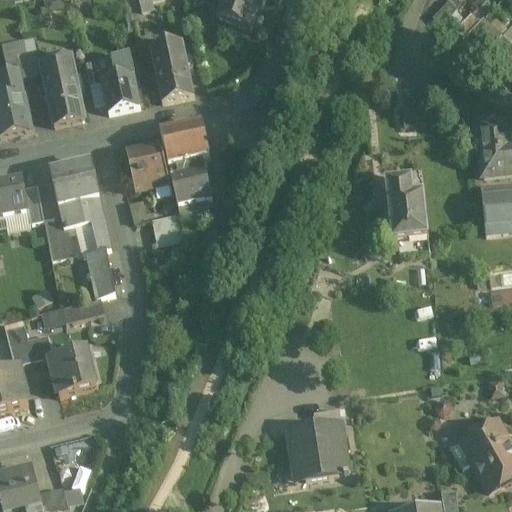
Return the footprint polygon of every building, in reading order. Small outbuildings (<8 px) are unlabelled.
[(264,0),(225,0),(217,23),(251,35),(264,0)] [(447,0),(455,9),(465,0),(447,0)] [(151,5),(140,8),(142,18),(153,15),(151,5)] [(449,5),(432,22),(441,30),(448,23),(457,13),(449,5)] [(471,18),(454,35),(463,43),(479,26),(471,18)] [(441,30),(433,37),(441,44),(455,30),(448,23),(441,30)] [(479,26),(463,43),(481,60),(497,42),(480,26),(479,26)] [(511,49),(502,40),(486,58),(499,70),(511,56),(511,49)] [(35,43),(24,45),(27,59),(31,81),(32,81),(42,79),(39,66),(41,66),(35,43)] [(183,50),(165,54),(168,67),(160,69),(161,76),(155,77),(162,108),(194,101),(183,50)] [(511,57),(501,70),(509,78),(511,74),(511,57)] [(27,59),(6,64),(9,78),(18,76),(20,84),(31,81),(27,59)] [(41,66),(39,66),(42,79),(54,132),(85,125),(71,59),(41,66)] [(129,62),(113,65),(118,85),(102,88),(109,120),(140,113),(129,62)] [(9,78),(0,80),(0,96),(2,106),(0,106),(0,143),(31,136),(20,84),(18,76),(9,78)] [(425,96),(413,97),(415,121),(427,120),(425,96)] [(413,108),(402,109),(404,132),(416,130),(413,108)] [(509,124),(477,127),(483,182),(511,179),(511,147),(511,148),(509,124)] [(202,127),(160,137),(179,212),(207,206),(212,205),(202,164),(210,163),(202,127)] [(161,152),(127,160),(136,198),(156,193),(158,203),(173,200),(161,152)] [(92,168),(51,178),(64,236),(91,230),(86,206),(99,203),(92,168)] [(23,185),(0,189),(0,223),(29,218),(24,195),(23,185)] [(411,185),(387,188),(394,246),(428,242),(423,200),(413,201),(411,185)] [(511,191),(482,195),(486,241),(511,238),(511,191)] [(38,192),(24,195),(29,218),(31,230),(45,228),(45,227),(38,192)] [(112,255),(99,203),(86,206),(91,230),(98,257),(87,260),(97,306),(115,301),(106,256),(112,255)] [(207,206),(179,212),(182,228),(211,221),(207,206)] [(178,221),(152,226),(158,254),(184,248),(178,221)] [(61,243),(57,224),(45,227),(45,228),(52,266),(70,263),(65,242),(61,243)] [(511,293),(492,294),(493,307),(511,305),(511,293)] [(47,297),(34,303),(39,313),(52,307),(47,297)] [(101,306),(62,315),(66,330),(105,321),(101,306)] [(25,332),(6,337),(15,372),(18,371),(19,372),(34,368),(29,347),(25,332)] [(48,342),(29,347),(34,368),(50,364),(50,363),(54,362),(48,342)] [(54,362),(50,363),(50,364),(60,403),(97,394),(87,354),(54,362)] [(15,372),(0,375),(0,418),(28,411),(19,372),(18,371),(15,372)] [(339,415),(313,419),(315,432),(341,428),(339,415)] [(315,432),(287,437),(296,488),(344,481),(345,483),(351,482),(351,479),(350,479),(341,428),(315,432)] [(511,449),(499,428),(461,450),(488,497),(511,483),(511,449)] [(34,475),(0,482),(0,504),(1,511),(41,511),(43,511),(40,500),(34,475)] [(67,511),(63,495),(40,500),(43,511),(41,511),(67,511)] [(457,511),(455,496),(442,498),(443,511),(457,511)]
